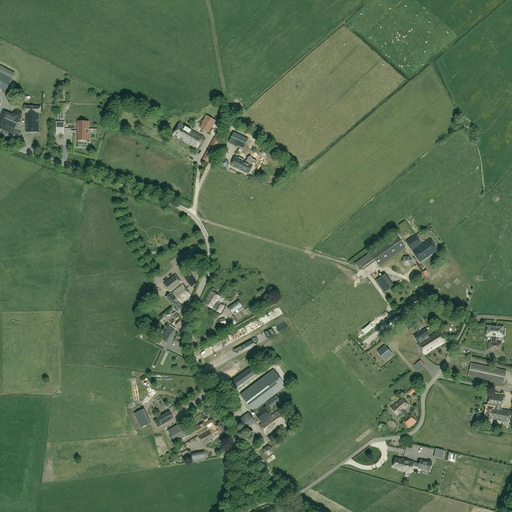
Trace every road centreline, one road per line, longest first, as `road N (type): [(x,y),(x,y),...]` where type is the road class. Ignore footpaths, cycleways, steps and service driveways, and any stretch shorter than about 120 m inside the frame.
road 1 (unclassified): [(289,497),(371,441),(417,428),(423,393),(467,318)]
road 2 (unclassified): [(233,427),(193,354),(193,315),(210,262),(197,220)]
road 3 (unclassified): [(0,139),(165,199),(197,220)]
road 4 (track): [(206,0),(228,106),(211,162)]
